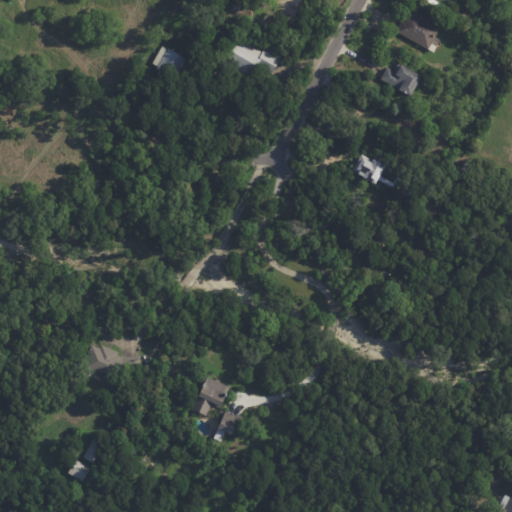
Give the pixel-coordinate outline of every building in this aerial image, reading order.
[(298,20),(292,23),(291,21),(285,23),(280,14),(291,8),(298,20)] [(435,38),(431,44),(437,47),(433,53),(397,33),(409,11),(440,28),(435,38)] [(464,13),(474,19),(470,26),(460,21),(464,13)] [(236,40),(256,51),(258,50),(262,53),(263,50),(279,60),(271,75),(257,67),(248,83),(221,68),(236,40)] [(162,46),(167,49),(168,48),(186,59),(174,79),(156,68),(157,66),(152,62),(162,46)] [(419,83),(411,98),(407,95),(406,96),(404,95),(405,94),(399,91),(381,80),(387,69),(393,72),(397,64),(422,78),(419,83)] [(175,106),(172,111),(164,105),(167,101),(175,106)] [(358,161),(361,154),(372,160),(374,158),(386,164),(376,182),(359,172),(360,169),(355,166),(358,161)] [(401,177),(421,186),(417,195),(406,190),(405,192),(396,188),(401,177)] [(104,346),(118,352),(117,355),(123,357),(140,355),(142,368),(114,372),(111,380),(103,377),(105,373),(83,364),(91,344),(100,348),(101,345),(104,346)] [(213,405),(211,404),(205,415),(192,409),(207,376),(229,386),(226,392),(227,393),(226,396),(224,395),(219,408),(213,405)] [(226,411),(239,417),(231,434),(217,427),(225,411),(226,411)] [(104,443),(93,463),(83,457),(94,437),(104,443)] [(90,468),(82,481),(67,473),(75,459),(90,468)] [(511,511),(502,511),(504,509),(499,506),(506,495),(510,497),(511,493),(511,511)]
